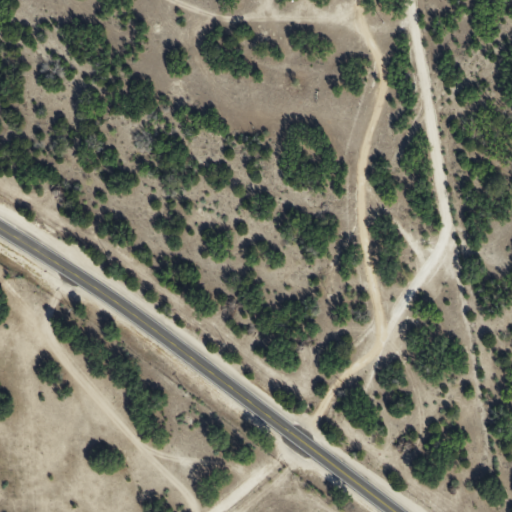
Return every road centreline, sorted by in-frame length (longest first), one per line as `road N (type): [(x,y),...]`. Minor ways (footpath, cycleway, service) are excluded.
road 1 (residential): [(218,511),(372,365),(417,285),(417,166),(397,146),(379,0)]
road 2 (tertiary): [(392,511),(112,301),(0,229)]
